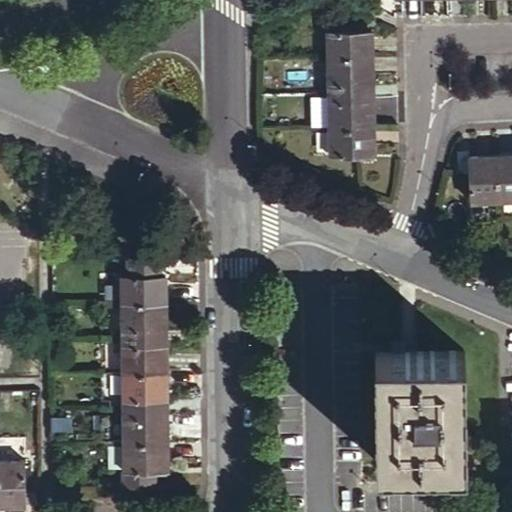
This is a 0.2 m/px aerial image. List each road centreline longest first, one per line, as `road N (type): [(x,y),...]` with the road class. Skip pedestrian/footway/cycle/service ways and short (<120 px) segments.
road 1 (residential): [(230,195),(228,511)]
road 2 (residential): [(38,113),(230,195)]
road 3 (residential): [(203,0),(38,113)]
road 4 (residential): [(229,0),(230,195)]
road 5 (residential): [(230,195),(402,265)]
road 6 (residential): [(511,39),(420,40),(431,120)]
road 7 (residential): [(431,120),(402,265)]
